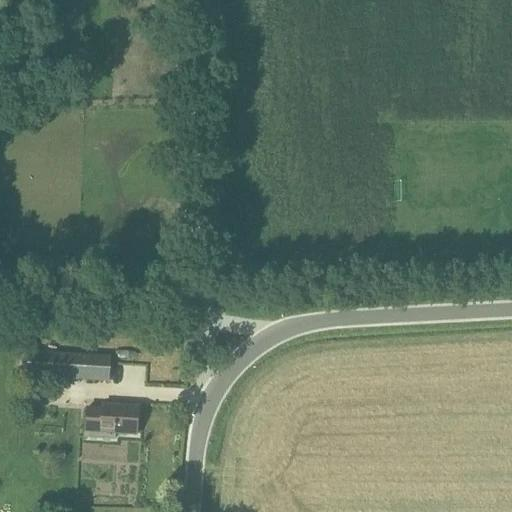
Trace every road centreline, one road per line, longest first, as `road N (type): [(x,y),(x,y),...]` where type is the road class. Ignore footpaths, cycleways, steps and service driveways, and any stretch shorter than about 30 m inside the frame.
road 1 (unclassified): [(194,511),(201,405),(226,365),(262,336),(310,322),(511,310)]
road 2 (unknown): [(226,365),(208,0)]
